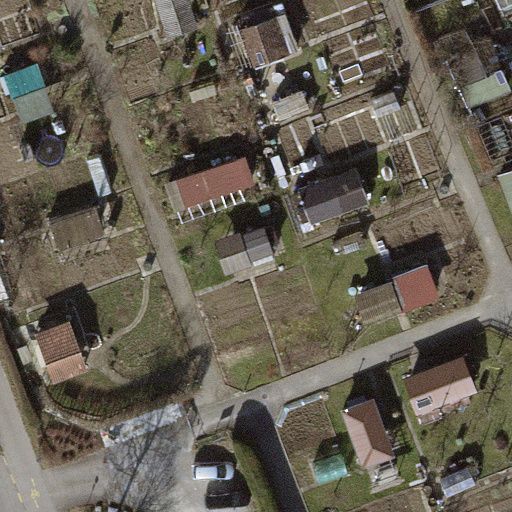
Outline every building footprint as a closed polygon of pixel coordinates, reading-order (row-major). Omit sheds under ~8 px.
[(190,0),(155,0),(168,35),(198,24),(190,0)] [(275,13),(240,27),(254,64),(290,50),(275,13)] [(474,45),(445,57),(466,108),(511,89),(502,65),(486,72),(474,45)] [(37,60),(3,73),(21,119),(55,106),(37,60)] [(244,152),(164,181),(175,210),(255,180),(244,152)] [(356,164),(298,186),(311,221),(369,200),(356,164)] [(511,166),(497,172),(511,209),(511,166)] [(239,229),(213,239),(226,272),(251,262),(250,258),(274,249),(264,224),(241,233),(239,229)] [(390,276),(353,290),(366,322),(440,293),(427,260),(389,275),(390,276)] [(68,316),(33,329),(53,382),(88,369),(68,316)] [(464,353),(403,376),(421,423),(442,416),(437,403),(477,387),(464,353)] [(377,402),(342,414),(361,470),(396,458),(377,402)]
